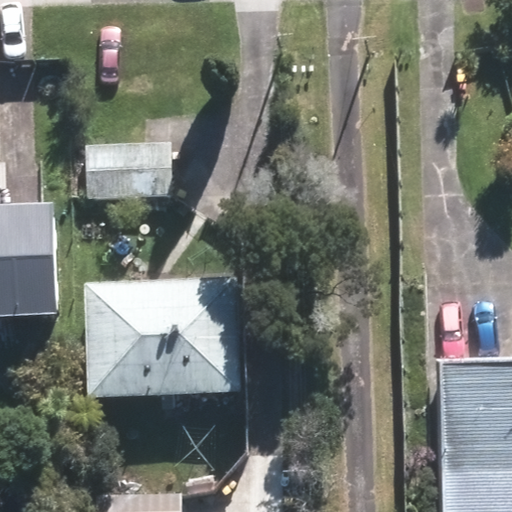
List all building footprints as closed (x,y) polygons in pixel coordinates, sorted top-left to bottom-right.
[(179,151),(92,153),(93,198),(180,196),(179,151)] [(73,219),(0,221),(0,317),(76,315),(73,219)] [(246,296),(98,299),(101,398),(248,395),(246,296)] [(511,511),(511,366),(443,369),(447,511),(511,511)] [(189,511),(189,499),(130,502),(130,511),(189,511)]
